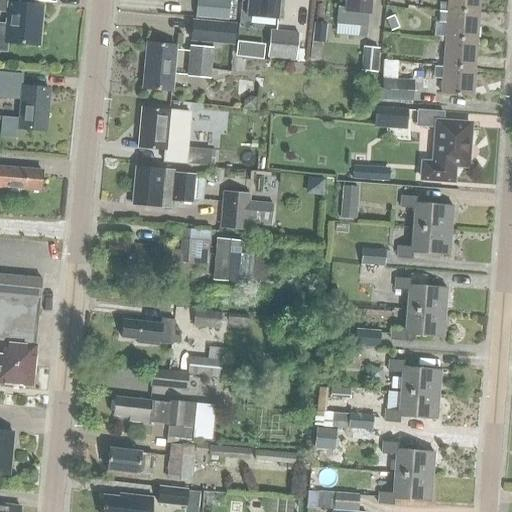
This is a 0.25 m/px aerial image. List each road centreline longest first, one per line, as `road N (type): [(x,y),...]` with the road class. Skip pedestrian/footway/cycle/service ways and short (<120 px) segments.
road 1 (tertiary): [(53,511),(103,0)]
road 2 (residential): [(490,511),(511,215)]
